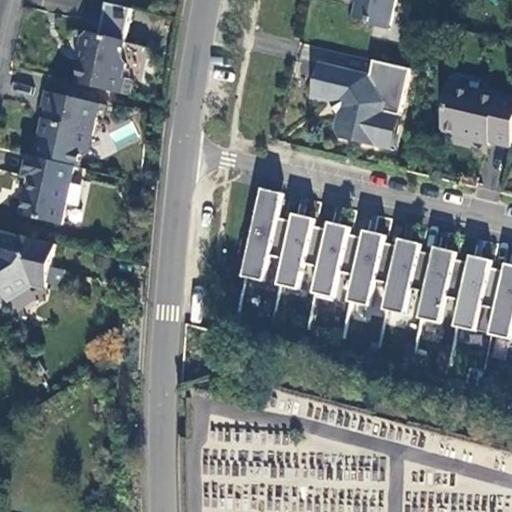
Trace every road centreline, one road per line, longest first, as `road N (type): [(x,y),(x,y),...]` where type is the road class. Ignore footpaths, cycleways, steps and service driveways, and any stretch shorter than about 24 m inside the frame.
road 1 (residential): [(183,153),(163,387),(164,511)]
road 2 (residential): [(183,153),(511,227)]
road 3 (residential): [(208,0),(183,153)]
